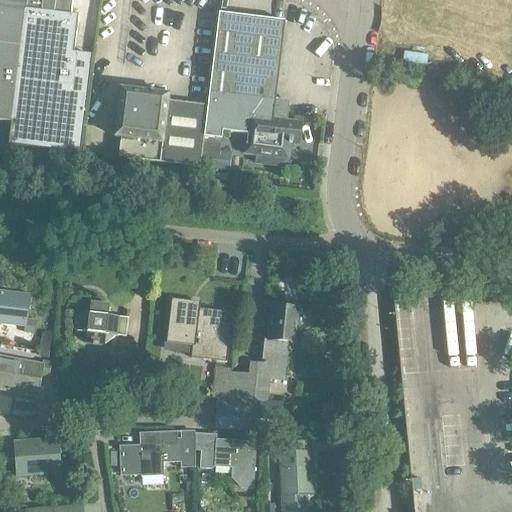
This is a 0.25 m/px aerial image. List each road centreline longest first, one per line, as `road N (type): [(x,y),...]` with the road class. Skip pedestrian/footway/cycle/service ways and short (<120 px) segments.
road 1 (unclassified): [(282,245),(0,209)]
road 2 (unclassified): [(388,511),(369,245)]
road 3 (residential): [(369,245),(353,229),(339,176),(359,0)]
road 4 (residential): [(511,270),(369,245)]
